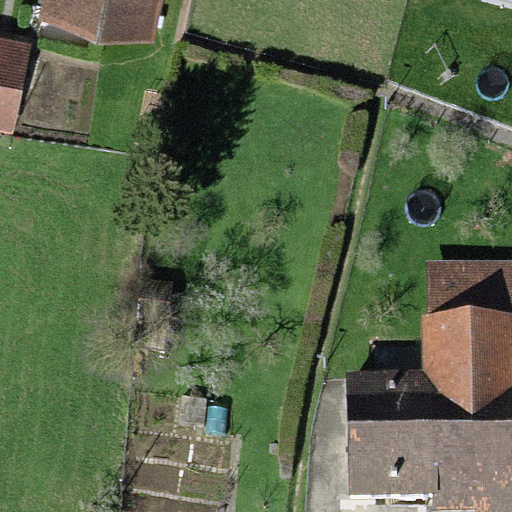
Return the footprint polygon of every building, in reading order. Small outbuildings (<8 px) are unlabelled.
[(106,0),(162,9),(163,0),(106,0)] [(0,37),(0,118),(12,121),(25,42),(0,37)] [(428,317),(511,318),(511,269),(428,269),(428,317)] [(511,318),(428,317),(427,379),(511,380),(511,318)] [(511,511),(511,380),(427,379),(354,378),(353,494),(480,496),(479,511),(511,511)]
